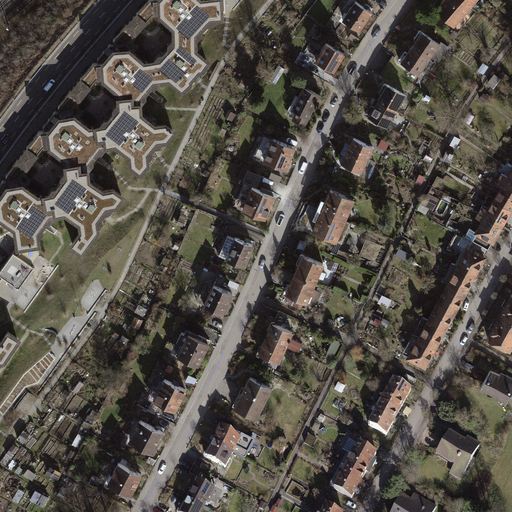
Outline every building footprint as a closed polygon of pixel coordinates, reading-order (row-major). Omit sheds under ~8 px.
[(114,192),(103,192),(88,182),(87,168),(104,145),(117,144),(132,155),(132,165),(141,171),(146,165),(145,154),(156,141),(165,140),(171,133),(165,127),(155,128),(139,116),(138,98),(153,80),(171,79),(181,89),(206,62),(195,51),(194,39),(212,18),(220,18),(218,0),(208,1),(202,2),(199,0),(162,0),(161,1),(151,2),(139,16),(128,28),(115,42),(117,53),(111,58),(105,65),(95,67),(83,82),(72,94),(60,110),(61,121),(56,127),(52,133),(42,134),(28,150),(19,162),(8,179),(9,189),(5,195),(0,202),(0,218),(1,218),(18,229),(19,233),(21,249),(38,245),(37,234),(51,214),(67,210),(82,222),(83,231),(74,243),(81,248),(95,231),(93,220),(104,204),(116,203),(121,196),(114,192)] [(437,9),(434,13),(454,29),(456,26),(460,30),(465,23),(461,20),(467,13),(450,0),(440,0),(435,8),(437,9)] [(450,0),(467,13),(476,0),(450,0)] [(342,20),(360,32),(373,13),(355,2),(342,20)] [(420,32),(410,47),(430,60),(431,58),(440,64),(450,49),(441,43),(440,45),(420,32)] [(313,63),(334,75),(346,56),(325,43),(313,63)] [(404,51),(397,60),(420,75),(430,60),(410,47),(406,53),(404,51)] [(490,69),(484,65),(479,72),(485,76),(490,69)] [(284,71),(278,68),(270,83),(274,86),(276,86),(284,71)] [(251,79),(246,75),(239,87),(245,90),(251,79)] [(385,85),(376,102),(398,113),(407,97),(385,85)] [(291,124),(304,130),(320,97),(300,87),(288,112),(295,115),(291,124)] [(376,102),(367,118),(389,130),(398,113),(376,102)] [(238,112),(230,109),(227,117),(234,120),(238,112)] [(265,162),(286,171),(295,148),(275,139),(265,162)] [(346,146),(343,151),(368,163),(374,150),(353,140),(349,147),(346,146)] [(389,145),(382,142),(379,150),(386,153),(389,145)] [(344,158),(340,166),(361,176),(368,163),(343,151),(341,156),(344,158)] [(511,190),(511,167),(505,179),(500,176),(497,181),(511,190)] [(255,175),(243,170),(238,181),(251,186),(255,175)] [(426,180),(419,176),(414,186),(421,189),(426,180)] [(511,212),(511,211),(511,190),(497,181),(493,187),(498,190),(491,201),(511,212)] [(266,218),(275,196),(252,187),(247,200),(242,198),(239,205),(244,207),(244,209),(266,218)] [(318,201),(314,210),(346,223),(355,202),(327,190),(322,202),(318,201)] [(440,202),(428,195),(422,205),(434,212),(440,202)] [(502,229),(511,212),(491,201),(486,212),(479,208),(476,215),(502,229)] [(313,223),(309,234),(342,247),(351,225),(346,223),(314,210),(309,222),(313,223)] [(188,217),(181,214),(177,222),(185,225),(188,217)] [(493,245),(502,229),(476,215),(473,220),(479,224),(474,233),(469,230),(465,239),(488,251),(491,244),(493,245)] [(219,255),(244,265),(253,244),(229,233),(219,255)] [(452,265),(455,266),(474,276),(477,272),(479,273),(483,265),(481,264),(488,251),(465,239),(458,235),(450,249),(458,254),(452,265)] [(180,245),(170,240),(169,245),(179,249),(180,245)] [(367,242),(360,258),(380,267),(387,250),(367,242)] [(14,254),(0,272),(0,276),(19,290),(34,268),(14,254)] [(299,255),(291,275),(316,285),(318,281),(324,284),(328,276),(321,273),(324,266),(299,255)] [(340,266),(333,263),(329,271),(336,275),(340,266)] [(212,266),(210,271),(218,274),(221,269),(212,266)] [(455,266),(445,285),(464,295),(467,290),(469,292),(474,283),(471,282),(474,276),(455,266)] [(156,274),(150,271),(147,278),(153,281),(156,274)] [(291,275),(282,294),(294,299),(291,307),(302,312),(305,304),(307,305),(310,298),(320,302),(322,295),(313,291),(316,285),(291,275)] [(205,305),(223,313),(232,292),(215,284),(205,305)] [(445,285),(435,304),(454,314),(457,308),(459,309),(464,301),(461,300),(464,295),(445,285)] [(511,296),(509,295),(497,318),(511,326),(511,296)] [(151,307),(142,302),(139,308),(137,312),(145,316),(151,307)] [(435,304),(424,323),(444,333),(446,328),(449,329),(453,322),(450,320),(454,314),(435,304)] [(269,323),(262,339),(286,350),(299,355),(304,345),(291,340),(298,323),(278,314),(274,325),(269,323)] [(383,320),(375,317),(370,327),(378,330),(383,320)] [(511,326),(497,318),(485,342),(511,356),(511,355),(511,326)] [(424,323),(414,341),(434,352),(437,345),(441,346),(445,339),(442,337),(444,333),(424,323)] [(122,336),(117,333),(112,341),(117,344),(122,336)] [(168,354),(194,367),(198,368),(208,345),(185,334),(180,345),(173,342),(168,354)] [(0,362),(2,362),(6,364),(19,342),(10,336),(1,349),(0,349),(0,362)] [(125,338),(122,342),(119,347),(126,350),(129,346),(131,342),(125,338)] [(262,339),(256,355),(265,359),(262,366),(277,373),(286,350),(262,339)] [(414,341),(404,360),(424,370),(427,365),(429,366),(433,358),(431,357),(434,352),(414,341)] [(111,343),(107,349),(112,352),(116,346),(111,343)] [(339,350),(332,347),(325,362),(333,365),(339,350)] [(174,370),(167,367),(164,373),(171,376),(174,370)] [(498,405),(505,409),(511,395),(511,380),(500,374),(499,376),(489,372),(479,391),(500,401),(498,405)] [(272,390),(248,378),(233,409),(263,424),(268,412),(263,409),(272,390)] [(160,407),(176,414),(186,392),(164,381),(149,411),(156,415),(160,407)] [(391,383),(385,394),(406,405),(412,394),(391,383)] [(336,390),(343,393),(345,387),(339,384),(336,390)] [(385,394),(379,405),(400,416),(406,405),(385,394)] [(379,405),(373,416),(394,427),(400,416),(379,405)] [(373,416),(367,427),(388,438),(394,427),(373,416)] [(126,445),(152,459),(165,434),(138,421),(126,445)] [(349,427),(357,431),(360,426),(352,422),(349,427)] [(220,425),(211,442),(234,453),(237,446),(243,449),(247,441),(241,438),(242,436),(220,425)] [(454,477),(464,482),(482,447),(468,440),(466,444),(445,433),(432,458),(457,471),(454,477)] [(309,438),(306,445),(314,449),(318,441),(309,438)] [(211,442),(203,459),(225,470),(234,453),(211,442)] [(355,445),(349,456),(370,467),(373,469),(376,464),(373,462),(380,448),(369,442),(365,450),(355,445)] [(15,455),(20,447),(15,443),(10,451),(15,455)] [(75,456),(78,450),(73,447),(70,453),(75,456)] [(349,456),(343,467),(364,478),(370,467),(349,456)] [(104,486),(130,500),(142,476),(117,463),(104,486)] [(287,468),(280,465),(276,471),(283,475),(287,468)] [(57,482),(63,472),(54,467),(49,477),(57,482)] [(343,467),(337,478),(358,489),(361,491),(364,485),(361,484),(364,478),(343,467)] [(337,478),(331,489),(352,500),(358,489),(337,478)] [(194,482),(185,499),(206,510),(214,493),(194,482)] [(65,497),(70,487),(64,484),(58,494),(65,497)] [(34,496),(37,492),(30,488),(27,493),(34,496)] [(339,498),(333,495),(327,505),(334,509),(339,498)] [(49,500),(42,496),(37,506),(44,509),(49,500)] [(391,511),(435,511),(437,509),(413,497),(410,503),(399,498),(391,511)] [(185,499),(178,511),(204,511),(206,510),(185,499)] [(268,505),(262,502),(258,508),(265,511),(268,505)]
